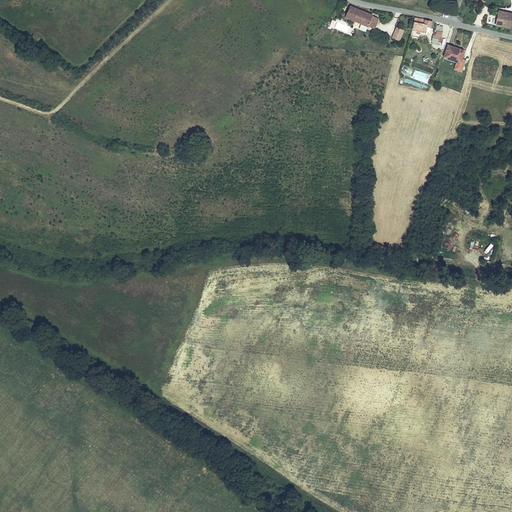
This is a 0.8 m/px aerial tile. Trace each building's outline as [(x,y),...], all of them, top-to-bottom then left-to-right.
[(377,23),(378,18),(373,16),(373,15),(350,6),(347,14),(343,12),(342,15),(346,16),(346,17),(368,26),(371,20),(377,23)] [(511,13),(500,11),(497,25),(511,28),(511,13)] [(431,28),(432,21),(415,17),(412,29),(429,33),(430,28),(431,28)] [(335,28),(346,31),(349,23),(337,19),(335,28)] [(377,23),(371,20),(368,26),(374,29),(377,23)] [(395,26),(391,37),(400,40),(404,29),(395,26)] [(448,46),(444,57),(460,63),(465,51),(456,48),(455,49),(448,46)]
